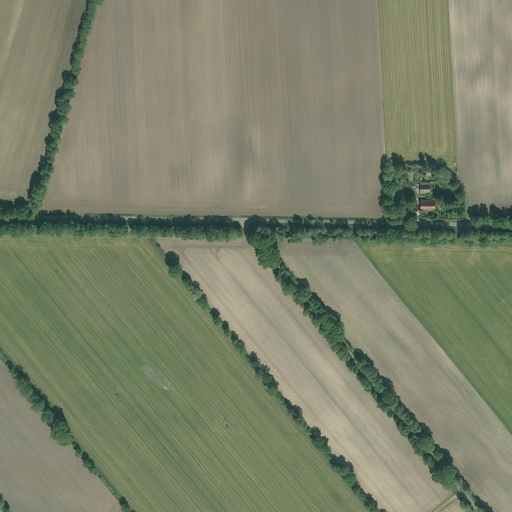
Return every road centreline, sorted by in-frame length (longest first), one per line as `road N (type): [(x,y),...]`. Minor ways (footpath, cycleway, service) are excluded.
road 1 (residential): [(479,511),(242,221)]
road 2 (residential): [(242,221),(511,219)]
road 3 (residential): [(0,219),(242,221)]
